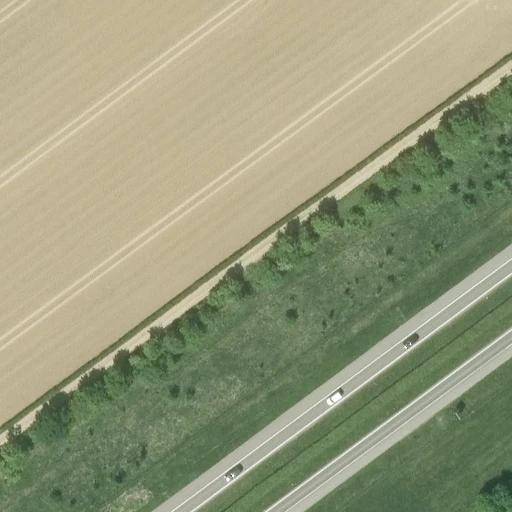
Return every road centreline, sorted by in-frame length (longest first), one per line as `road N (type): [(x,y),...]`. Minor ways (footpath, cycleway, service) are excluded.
road 1 (track): [(511,63),(0,441)]
road 2 (primary): [(511,264),(178,511)]
road 3 (primary): [(276,511),(511,338)]
